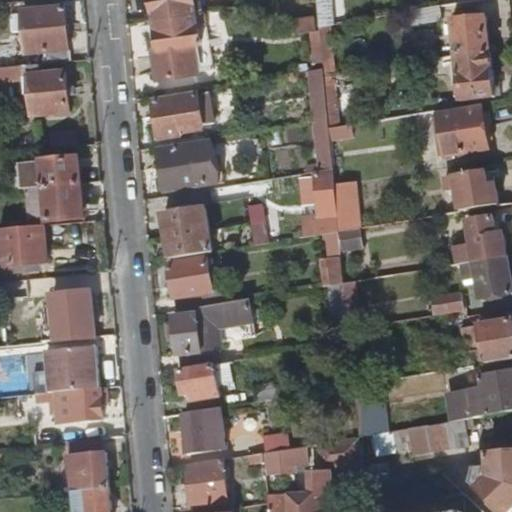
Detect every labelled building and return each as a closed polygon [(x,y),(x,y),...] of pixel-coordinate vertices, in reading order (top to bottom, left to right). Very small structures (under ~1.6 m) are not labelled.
[(199,14),(197,0),(154,0),(158,21),(199,14)] [(270,14),(281,12),(279,0),(267,0),(268,3),(270,14)] [(335,26),(337,25),(334,0),(319,0),(322,28),(335,26)] [(38,65),(71,62),(66,7),(23,11),(27,55),(37,54),(38,65)] [(444,21),(442,8),(412,13),(414,26),(444,21)] [(283,26),(281,12),(270,14),(272,27),(283,26)] [(158,21),(163,52),(156,53),(161,83),(217,73),(207,13),(199,14),(158,21)] [(493,54),(488,18),(457,23),(462,59),(493,54)] [(315,33),(320,32),(317,21),(297,25),(299,36),(315,33)] [(327,79),(340,77),(335,26),(322,28),(322,32),(325,63),(326,71),(327,79)] [(320,32),(315,33),(318,65),(325,63),(322,32),(320,32)] [(493,54),(462,59),(466,87),(460,87),(461,98),(467,97),(468,103),(502,98),(498,71),(496,71),(493,54)] [(312,73),(318,122),(331,120),(327,79),(326,71),(312,73)] [(68,113),(65,72),(9,76),(13,118),(68,113)] [(332,128),(345,126),(340,77),(327,79),(331,120),(332,128)] [(212,97),(157,105),(162,141),(185,138),(184,130),(216,125),(212,97)] [(490,150),(484,109),(443,116),(449,156),(490,150)] [(331,120),(318,122),(323,172),(336,170),(333,141),(332,128),(331,120)] [(359,137),(357,124),(345,126),(332,128),(333,141),(359,137)] [(52,133),(53,148),(80,146),(78,131),(52,133)] [(213,144),(161,153),(168,193),(220,185),(213,144)] [(45,187),(83,183),(80,159),(20,164),(22,189),(45,187)] [(462,213),(500,207),(496,186),(490,187),(488,175),(457,180),(462,213)] [(337,185),(336,176),(314,178),(317,218),(324,217),(325,222),(315,223),(315,233),(309,234),(310,238),(331,235),(342,233),(337,185)] [(360,199),(357,181),(337,185),(342,233),(353,231),(350,200),(360,199)] [(87,219),(83,183),(45,187),(49,223),(87,219)] [(173,261),(215,254),(208,210),(167,217),(173,261)] [(470,223),(474,246),(476,262),(509,256),(506,234),(497,236),(494,219),(470,223)] [(44,226),(2,230),(7,276),(27,274),(26,265),(48,262),(44,226)] [(364,248),(361,230),(353,231),(342,233),(344,252),(364,248)] [(331,235),(333,259),(345,257),(344,252),(342,233),(331,235)] [(476,262),(474,246),(457,249),(459,265),(476,262)] [(511,273),(509,256),(476,262),(483,302),(511,296),(511,273)] [(345,257),(333,259),(335,285),(347,283),(345,257)] [(210,260),(171,268),(176,302),(216,295),(210,260)] [(462,311),(469,316),(466,295),(434,301),(436,315),(462,311)] [(254,299),(201,308),(201,318),(177,321),(180,358),(205,356),(205,354),(224,352),(223,343),(257,341),(254,299)] [(50,323),(51,333),(51,337),(96,333),(93,302),(55,306),(57,322),(50,323)] [(511,323),(478,330),(483,366),(511,361),(511,323)] [(51,337),(51,333),(40,334),(41,343),(52,342),(51,337)] [(101,388),(97,348),(47,353),(51,393),(101,388)] [(217,368),(181,374),(185,397),(198,394),(199,402),(222,398),(217,368)] [(486,389),(454,394),(458,422),(467,421),(511,413),(511,375),(485,379),(486,389)] [(256,389),(258,402),(288,398),(285,383),(256,389)] [(362,437),(373,436),(370,398),(373,397),(371,384),(357,387),(362,437)] [(101,388),(51,393),(54,414),(60,413),(61,423),(104,419),(101,388)] [(458,422),(454,394),(448,395),(451,423),(458,422)] [(222,408),(183,415),(190,455),(228,448),(222,408)] [(471,447),(467,421),(458,422),(451,423),(411,430),(414,457),(471,447)] [(267,453),(292,449),(289,435),(265,439),(267,453)] [(362,437),(335,442),(337,468),(365,466),(362,437)] [(103,453),(100,439),(67,442),(72,492),(111,488),(107,453),(103,453)] [(297,456),(296,448),(292,449),(267,453),(266,453),(267,463),(268,468),(284,465),(283,458),(297,456)] [(477,488),(499,511),(511,511),(511,450),(499,451),(499,457),(489,458),(491,482),(485,488),(481,484),(477,488)] [(266,453),(256,455),(258,464),(267,463),(266,453)] [(232,501),(226,460),(190,466),(197,507),(232,501)] [(272,511),(326,511),(326,500),(330,500),(326,472),(305,475),(307,495),(271,499),(271,504),(272,511)] [(449,498),(466,495),(444,473),(428,476),(449,498)] [(390,498),(388,483),(367,486),(368,501),(390,498)] [(113,511),(111,488),(72,492),(73,511),(113,511)]
